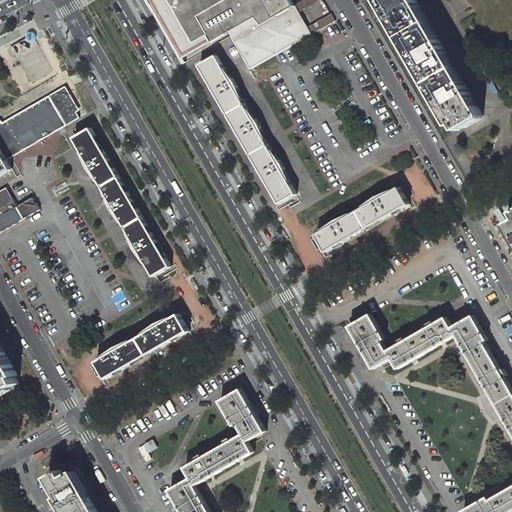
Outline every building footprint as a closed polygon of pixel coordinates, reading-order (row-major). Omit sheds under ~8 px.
[(211,42),(255,18),(257,21),(273,12),(266,0),(147,0),(182,59),(211,42)] [(266,0),(273,12),(276,16),(296,5),(293,0),(266,0)] [(303,0),(296,5),(300,12),(319,0),(303,0)] [(379,0),(452,126),(455,124),(459,130),(484,116),(417,0),(379,0)] [(300,12),(296,5),(276,16),(273,12),(257,21),(231,35),(251,69),(276,55),(291,46),(313,34),(309,27),(300,12)] [(309,27),(313,34),(324,28),(335,22),(331,14),(309,27)] [(246,104),(218,55),(200,65),(229,114),(246,104)] [(0,128),(0,147),(7,159),(80,118),(65,91),(0,128)] [(269,145),(246,104),(229,114),(252,155),(269,145)] [(121,177),(92,128),(75,138),(103,187),(121,177)] [(298,194),(269,145),(252,155),(280,204),(298,194)] [(7,159),(0,147),(0,176),(13,169),(7,159)] [(144,217),(121,177),(103,187),(127,227),(144,217)] [(0,232),(25,218),(41,209),(34,197),(18,206),(7,186),(0,190),(0,232)] [(411,204),(401,187),(359,211),(369,228),(411,204)] [(369,228),(359,211),(317,235),(327,252),(369,228)] [(172,267),(144,217),(127,227),(155,276),(172,267)] [(190,331),(180,314),(139,337),(149,355),(190,331)] [(388,337),(372,314),(351,326),(375,369),(394,358),(389,350),(383,339),(388,337)] [(489,340),(475,315),(454,327),(458,336),(464,347),(467,352),(478,369),(485,381),(487,386),(489,390),(498,404),(511,395),(511,386),(506,376),(509,375),(505,368),(502,370),(486,342),(489,340)] [(454,327),(448,317),(436,323),(434,321),(428,324),(429,327),(407,340),(406,337),(399,341),(401,344),(389,350),(394,358),(400,369),(412,362),(417,359),(441,346),(446,343),(458,336),(454,327)] [(149,355),(139,337),(97,361),(107,379),(149,355)] [(0,348),(0,394),(20,383),(0,348)] [(267,431),(243,388),(221,401),(235,426),(239,424),(244,434),(249,441),(267,431)] [(511,395),(498,404),(506,418),(508,422),(511,427),(511,428),(511,395)] [(249,441),(244,434),(233,440),(231,438),(225,441),(226,444),(204,457),(202,454),(196,458),(198,460),(186,467),(192,478),(196,485),(209,478),(212,475),(237,461),(242,458),(254,452),(250,445),(249,441)] [(149,452),(158,447),(154,439),(145,445),(149,452)] [(94,511),(97,511),(74,471),(65,476),(62,469),(49,477),(69,511),(94,511)] [(196,485),(192,478),(171,490),(183,511),(211,511),(206,502),(203,497),(196,485)] [(511,487),(495,497),(491,500),(489,496),(464,511),(510,511),(511,511),(511,487)]
